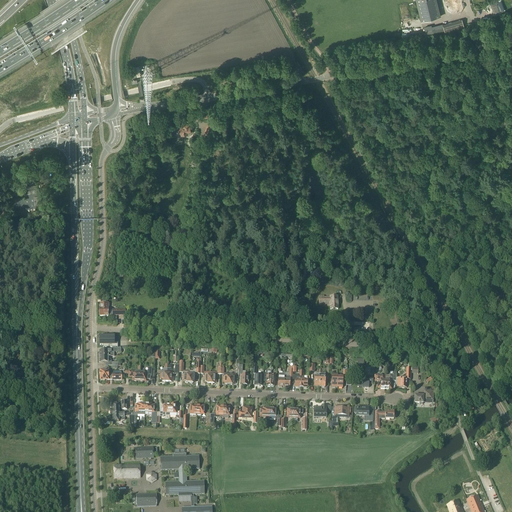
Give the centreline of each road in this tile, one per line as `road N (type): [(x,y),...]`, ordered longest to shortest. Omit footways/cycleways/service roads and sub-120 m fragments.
road 1 (unclassified): [(137,108),(448,55),(511,34)]
road 2 (track): [(472,50),(432,146),(422,227),(511,380)]
road 3 (residential): [(397,399),(90,386)]
road 4 (unclassified): [(111,116),(88,310),(90,386)]
road 5 (primary): [(76,335),(86,241),(84,122)]
road 6 (primary): [(73,153),(76,335)]
road 7 (primary): [(82,511),(76,335)]
road 8 (unclassified): [(90,386),(94,511)]
road 9 (motorway): [(0,66),(102,0)]
road 10 (primary): [(49,0),(72,118)]
